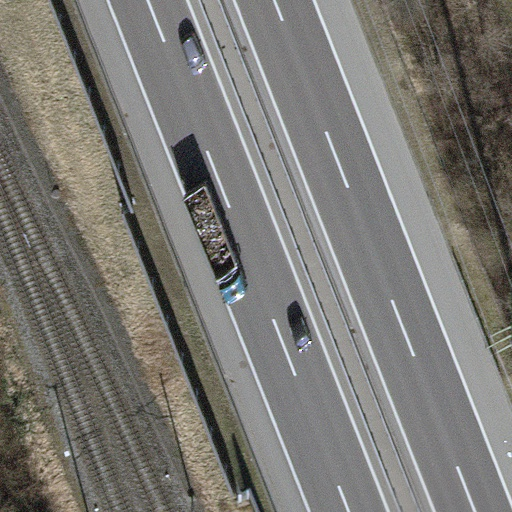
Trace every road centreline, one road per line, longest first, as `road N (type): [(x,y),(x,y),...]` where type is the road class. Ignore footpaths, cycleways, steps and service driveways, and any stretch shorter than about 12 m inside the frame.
road 1 (motorway): [(146,0),(348,511)]
road 2 (motorway): [(476,511),(275,0)]
